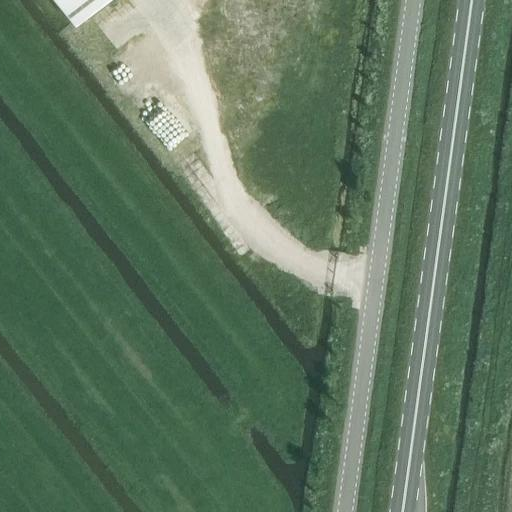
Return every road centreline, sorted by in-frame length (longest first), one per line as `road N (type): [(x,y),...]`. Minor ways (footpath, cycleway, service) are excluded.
road 1 (unclassified): [(348,511),(421,0)]
road 2 (primary): [(405,511),(475,0)]
